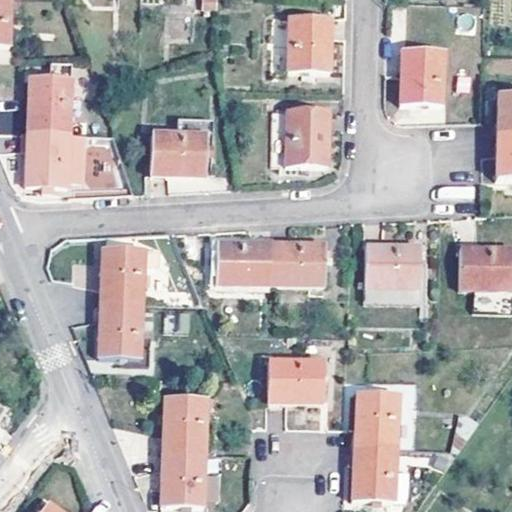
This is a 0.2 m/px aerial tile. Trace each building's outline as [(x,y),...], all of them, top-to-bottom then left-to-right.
[(10,0),(0,0),(0,51),(9,52),(10,0)] [(200,0),(201,11),(217,10),(216,0),(200,0)] [(330,22),(289,21),(288,75),(329,76),(330,22)] [(208,61),(219,57),(219,43),(208,43),(208,61)] [(444,56),(402,55),(400,108),(443,109),(444,56)] [(27,137),(69,138),(71,84),(30,82),(27,137)] [(498,143),(511,143),(511,101),(499,102),(498,143)] [(328,115),(273,115),(272,171),(327,171),(328,115)] [(69,138),(27,137),(25,190),(66,191),(67,182),(82,183),(84,138),(69,138)] [(204,141),(149,140),(149,181),(203,182),(204,141)] [(511,143),(498,143),(497,186),(511,186),(511,143)] [(102,308),(143,310),(144,270),(159,270),(160,255),(133,253),(134,244),(106,244),(106,251),(103,251),(102,308)] [(218,289),(271,291),(272,249),(219,248),(218,289)] [(272,249),(271,291),(326,292),(326,250),(272,249)] [(422,252),(366,251),(364,310),(426,311),(427,268),(421,268),(422,252)] [(511,253),(462,253),(460,294),(511,295),(511,253)] [(143,310),(102,308),(100,362),(142,363),(143,310)] [(324,368),(270,366),(268,407),(323,409),(324,368)] [(354,450),(395,452),(398,400),(357,397),(354,450)] [(163,457),(204,459),(206,404),(165,403),(163,457)] [(511,428),(510,427),(500,440),(511,448),(511,428)] [(395,452),(354,450),(352,503),(392,505),(395,452)] [(202,511),(204,459),(163,457),(161,511),(191,511),(202,511)]
